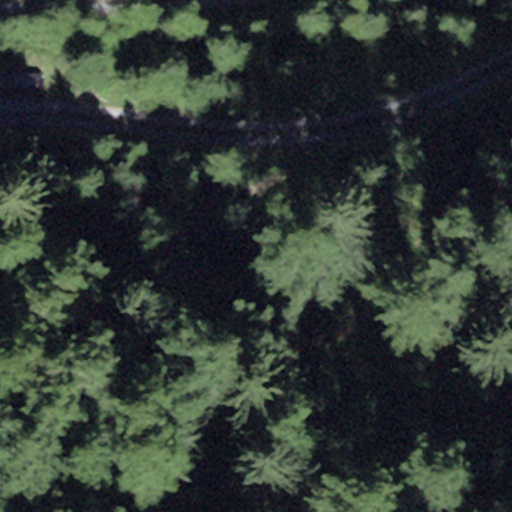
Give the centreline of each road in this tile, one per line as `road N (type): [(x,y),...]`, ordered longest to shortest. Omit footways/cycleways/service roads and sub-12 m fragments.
road 1 (track): [(0,116),(78,113),(271,135)]
road 2 (track): [(271,135),(395,111),(511,51)]
